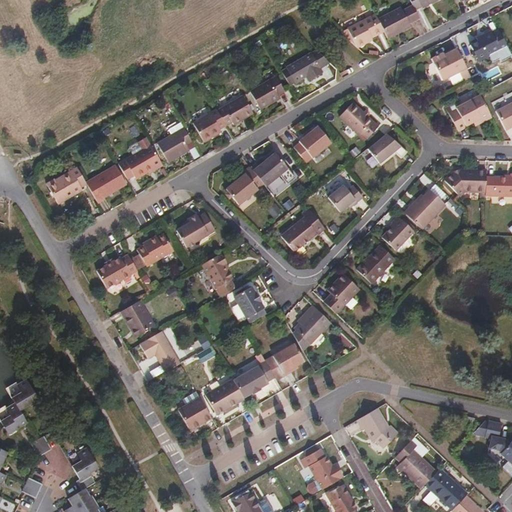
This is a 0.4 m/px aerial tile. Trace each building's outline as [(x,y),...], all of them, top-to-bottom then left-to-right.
[(409,0),(412,4),(415,9),(421,6),(422,7),(434,0),(409,0)] [(401,7),(378,19),(384,31),(388,38),(399,33),(398,31),(410,24),(410,23),(419,18),(415,9),(412,4),(403,10),(401,7)] [(348,28),(356,45),(358,47),(368,42),(366,40),(371,37),(384,31),(378,19),(376,14),(348,28)] [(411,26),(410,24),(398,31),(399,33),(411,26)] [(507,46),(498,30),(492,33),(490,31),(477,38),(479,41),(471,45),(473,50),(471,54),(476,56),(482,58),(488,60),(490,53),(494,51),(497,52),(507,46)] [(459,72),(464,80),(471,77),(457,49),(445,55),(444,52),(432,59),(443,79),(459,72)] [(285,69),(280,72),(287,85),(306,74),(309,78),(321,70),(319,66),(326,62),(314,50),(285,67),(285,69)] [(273,76),(248,91),(258,108),(277,97),(276,95),(282,91),(273,76)] [(241,95),(216,110),(225,125),(230,122),(232,124),(251,113),(241,95)] [(481,122),(492,117),(481,95),(457,107),(457,108),(453,111),(450,113),(459,130),(467,126),(467,125),(479,119),(481,122)] [(511,125),(511,101),(496,110),(506,129),(511,125)] [(377,127),(352,103),(338,117),(358,136),(359,135),(365,140),(377,127)] [(216,110),(193,123),(204,142),(215,135),(214,132),(219,129),(225,126),(225,125),(216,110)] [(191,140),(183,127),(157,143),(168,162),(189,149),(186,143),(191,140)] [(330,143),(317,127),(298,142),(299,143),(294,148),(306,163),(330,143)] [(405,153),(385,134),(366,150),(378,164),(391,153),(399,159),(405,153)] [(267,142),(251,153),(257,161),(272,149),(267,142)] [(150,145),(118,163),(127,178),(133,175),(135,178),(161,163),(150,145)] [(263,185),(264,186),(286,168),(274,153),(259,165),(257,162),(249,168),(263,185)] [(86,182),(87,183),(98,202),(105,198),(104,197),(127,184),(115,165),(86,182)] [(86,182),(77,167),(55,180),(54,179),(46,184),(58,204),(83,189),(81,186),(87,183),(86,182)] [(263,185),(249,168),(243,173),(244,175),(226,189),(238,205),(263,185)] [(486,176),(486,169),(464,168),(459,174),(454,170),(446,178),(461,194),(465,190),(486,190),(486,176)] [(505,176),(486,176),(486,190),(486,194),(511,194),(511,172),(511,174),(511,176),(505,176)] [(353,200),(355,203),(361,198),(352,186),(346,191),(342,186),(326,198),(338,212),(346,206),(353,200)] [(406,212),(423,229),(446,204),(431,190),(425,195),(418,203),(416,201),(406,212)] [(418,203),(425,195),(423,194),(416,201),(418,203)] [(287,212),(295,207),(290,200),(283,205),(287,212)] [(348,209),(355,203),(353,200),(346,206),(348,209)] [(293,252),(308,239),(322,227),(308,209),(301,215),(303,217),(279,236),(293,252)] [(216,231),(205,213),(199,217),(198,216),(189,221),(190,223),(177,231),(187,247),(216,231)] [(409,225),(411,223),(406,218),(404,220),(399,215),(393,222),(395,225),(383,237),(397,250),(415,231),(414,230),(409,225)] [(333,224),(327,230),(334,237),(340,231),(333,224)] [(309,241),(324,229),(322,227),(308,239),(309,241)] [(149,243),(144,246),(138,250),(147,266),(173,251),(165,236),(159,240),(156,237),(148,241),(149,243)] [(378,277),(396,258),(381,244),(370,256),(371,257),(368,261),(367,260),(359,268),(373,280),(377,276),(378,277)] [(221,296),(236,288),(231,279),(232,278),(228,271),(223,264),(226,263),(220,253),(202,265),(221,296)] [(138,271),(128,255),(121,259),(119,257),(113,261),(106,265),(96,270),(107,288),(113,285),(115,285),(120,283),(120,281),(123,279),(124,280),(130,276),(130,275),(138,271)] [(325,299),(338,312),(361,288),(344,272),(334,283),(337,286),(331,291),(332,292),(325,299)] [(337,286),(334,283),(329,289),(331,291),(337,286)] [(236,324),(263,309),(264,308),(260,302),(261,301),(256,292),(255,292),(251,287),(223,303),(235,324),(236,324)] [(140,300),(121,311),(131,329),(135,328),(138,334),(155,325),(140,300)] [(310,344),(330,323),(312,305),(307,311),(309,313),(298,324),(294,328),(296,331),(310,344)] [(239,329),(266,314),(263,309),(236,324),(239,329)] [(309,313),(307,311),(297,322),(298,324),(309,313)] [(155,354),(166,372),(180,364),(161,331),(139,344),(147,358),(155,354)] [(293,334),(303,351),(310,344),(296,331),(293,334)] [(273,356),(284,375),(292,371),(291,368),(297,365),(304,360),(294,344),(273,356)] [(275,377),(277,380),(284,375),(273,356),(265,360),(266,361),(275,377)] [(234,380),(244,398),(252,393),(254,394),(261,390),(260,388),(268,383),(267,382),(275,377),(266,361),(234,380)] [(19,409),(38,398),(27,378),(18,384),(22,391),(13,396),(15,402),(19,409)] [(225,410),(245,399),(244,398),(234,380),(233,378),(206,394),(216,411),(223,407),(225,410)] [(205,422),(212,418),(200,397),(178,409),(189,427),(203,419),(205,422)] [(0,419),(9,432),(27,422),(19,409),(15,402),(7,407),(11,413),(0,419)] [(377,409),(357,420),(362,430),(364,429),(372,442),(375,440),(383,448),(397,432),(390,425),(388,426),(377,409)] [(190,430),(205,422),(203,419),(189,427),(190,430)] [(503,422),(489,419),(486,435),(499,438),(501,431),(503,422)] [(37,439),(45,453),(52,449),(44,436),(37,439)] [(31,443),(39,457),(45,453),(37,439),(31,443)] [(502,452),(511,461),(511,440),(508,445),(502,452)] [(397,466),(419,486),(433,470),(413,450),(415,447),(410,442),(398,454),(403,459),(400,463),(397,466)] [(314,445),(302,452),(305,457),(317,450),(314,445)] [(82,459),(72,465),(79,479),(100,467),(87,447),(78,452),(82,459)] [(322,488),(323,489),(344,476),(339,467),(335,469),(333,466),(327,456),(324,456),(320,448),(317,450),(305,457),(300,460),(305,468),(309,465),(317,480),(308,484),(307,489),(309,493),(314,493),(322,488)] [(398,454),(395,458),(400,463),(403,459),(398,454)] [(436,472),(425,485),(430,490),(432,488),(442,497),(440,499),(447,505),(462,489),(440,468),(436,472)] [(419,486),(421,488),(425,485),(436,472),(433,470),(419,486)] [(92,475),(78,483),(82,490),(86,488),(95,482),(92,475)] [(25,484),(39,491),(43,484),(29,477),(25,484)] [(22,490),(25,492),(36,498),(39,491),(25,484),(22,490)] [(357,511),(356,508),(357,507),(344,484),(327,494),(337,511),(357,511)] [(86,488),(82,490),(69,498),(73,505),(64,511),(77,511),(96,501),(92,493),(90,494),(86,488)] [(430,490),(440,499),(442,497),(432,488),(430,490)] [(467,494),(462,489),(447,505),(452,510),(466,495),(467,494)] [(262,511),(251,491),(232,502),(237,511),(241,510),(241,511),(262,511)] [(452,510),(453,511),(482,511),(466,495),(452,510)] [(96,501),(77,511),(99,511),(98,509),(100,507),(96,501)]
